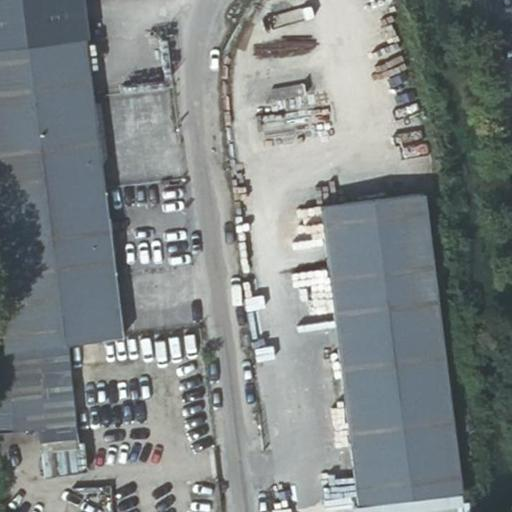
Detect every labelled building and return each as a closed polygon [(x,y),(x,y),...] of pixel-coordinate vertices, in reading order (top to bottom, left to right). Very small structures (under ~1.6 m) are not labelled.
[(0,29),(0,39),(73,31),(71,21),(0,29)] [(0,101),(96,88),(89,30),(73,31),(0,39),(0,101)] [(0,191),(107,178),(96,88),(0,101),(0,191)] [(107,178),(0,191),(0,306),(4,342),(125,327),(107,178)] [(468,511),(473,511),(436,213),(328,225),(365,511),(468,511)] [(40,445),(43,474),(81,470),(78,441),(40,445)]
